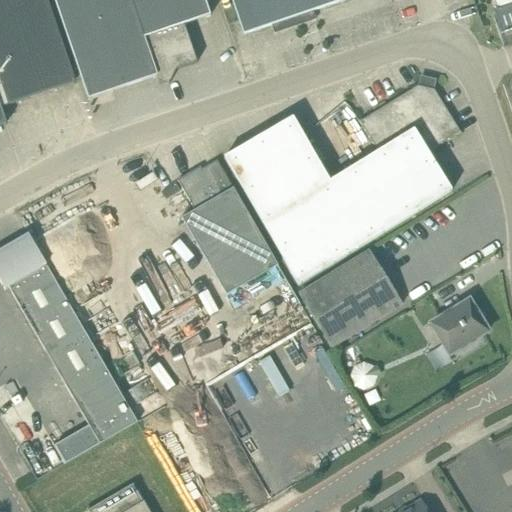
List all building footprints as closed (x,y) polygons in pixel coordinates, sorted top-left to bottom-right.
[(210,16),(204,0),(54,0),(89,100),(157,76),(169,82),(168,84),(169,84),(177,70),(197,63),(184,25),(210,16)] [(231,0),(244,35),(273,25),(274,26),(281,30),(295,25),(301,13),(310,10),(311,12),(345,0),(231,0)] [(511,0),(493,0),(498,11),(494,12),(501,33),(511,29),(511,0)] [(224,158),(234,175),(299,286),(452,191),(428,152),(460,132),(434,90),(418,86),(360,122),(378,152),(330,182),(293,118),(224,158)] [(182,219),(226,297),(278,266),(217,161),(198,172),(197,169),(177,180),(195,211),(182,219)] [(137,423),(43,260),(33,243),(18,252),(17,250),(14,250),(10,252),(9,255),(10,256),(0,262),(0,281),(5,290),(8,288),(99,445),(137,423)] [(369,252),(299,295),(332,348),(402,305),(369,252)] [(479,308),(472,306),(469,301),(431,324),(450,355),(488,332),(485,327),(486,320),(484,313),(479,308)] [(370,363),(352,370),(360,392),(379,384),(370,363)] [(149,511),(134,484),(85,511),(149,511)] [(427,511),(421,501),(403,511),(427,511)]
